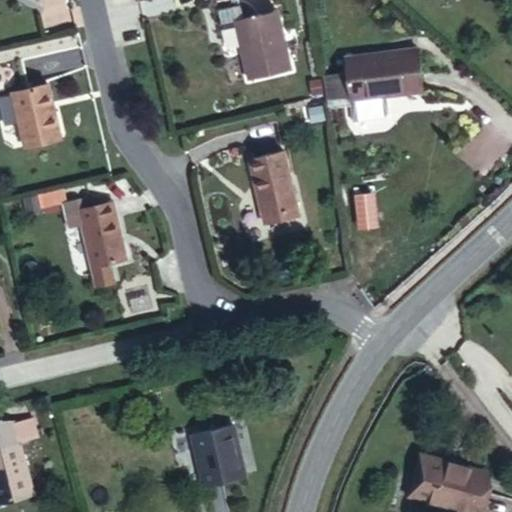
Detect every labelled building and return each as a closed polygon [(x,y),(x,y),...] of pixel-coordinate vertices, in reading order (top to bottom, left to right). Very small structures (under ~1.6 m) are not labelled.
[(274,20),(234,30),(247,89),(288,81),(274,20)] [(371,71),(354,74),(359,98),(376,95),(379,113),(405,108),(402,93),(427,88),(418,46),(368,56),(371,71)] [(7,91),(20,142),(57,131),(43,81),(7,91)] [(57,131),(20,142),(24,156),(60,145),(57,131)] [(247,170),(261,227),(299,216),(286,159),(247,170)] [(353,194),(357,230),(379,228),(375,192),(353,194)] [(39,201),(25,204),(29,219),(43,215),(39,201)] [(132,259),(116,201),(81,211),(78,202),(65,205),(72,229),(85,226),(102,288),(119,284),(114,265),(132,259)] [(299,216),(261,227),(263,236),(301,227),(299,216)] [(485,434),(419,418),(407,457),(476,473),(485,434)] [(227,422),(178,439),(197,494),(245,477),(227,422)] [(13,428),(0,431),(0,508),(32,500),(13,428)]
